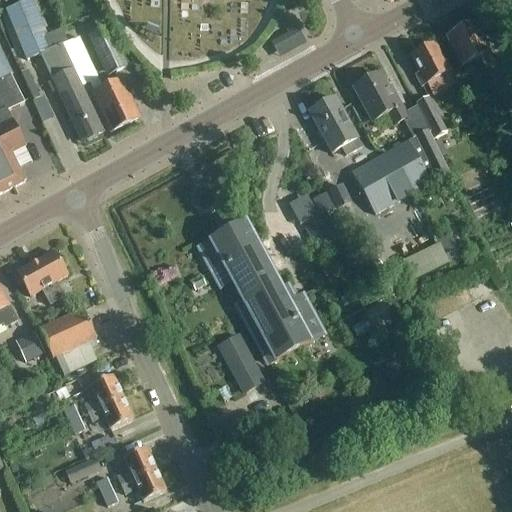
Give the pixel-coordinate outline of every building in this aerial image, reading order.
[(81,144),(103,134),(73,70),(61,47),(67,44),(61,31),(47,37),(32,0),(4,12),(25,63),(39,57),(81,144)] [(49,0),(56,13),(63,10),(59,0),(49,0)] [(474,25),(446,39),(462,69),(475,63),(480,73),(494,66),(488,56),(490,55),(474,25)] [(86,39),(105,80),(127,70),(108,29),(86,39)] [(279,58),(298,42),(288,30),(269,45),(279,58)] [(450,75),(434,46),(410,58),(419,75),(415,77),(422,90),(450,75)] [(0,128),(11,123),(6,113),(23,105),(10,77),(11,77),(0,55),(0,128)] [(389,93),(379,76),(352,91),(372,127),(388,118),(394,129),(409,121),(393,91),(389,93)] [(511,107),(511,81),(510,78),(497,85),(510,108),(511,107)] [(104,92),(100,84),(89,90),(95,99),(93,100),(111,134),(139,121),(121,84),(104,92)] [(335,100),(308,115),(331,156),(340,151),(345,161),(346,161),(353,174),(371,164),(364,150),(361,152),(360,150),(361,150),(357,142),(358,141),(335,100)] [(448,136),(430,101),(416,108),(434,143),(448,136)] [(0,196),(25,184),(10,156),(24,149),(11,123),(0,128),(0,196)] [(448,176),(435,149),(428,134),(408,145),(430,186),(448,176)] [(371,164),(353,174),(351,175),(375,217),(430,186),(408,145),(371,164)] [(350,205),(341,189),(329,195),(337,212),(350,205)] [(304,230),(316,252),(331,244),(319,222),(304,230)] [(254,247),(256,246),(245,225),(200,249),(215,278),(226,272),(244,304),(237,308),(259,297),(249,277),(250,276),(239,256),(255,248),(254,247)] [(457,252),(449,234),(448,232),(435,238),(444,258),(457,252)] [(259,297),(237,308),(268,366),(309,344),(298,324),(312,317),(301,298),(288,305),(270,271),(273,269),(260,246),(257,247),(256,246),(254,247),(255,248),(239,256),(250,276),(249,277),(259,297)] [(67,277),(54,254),(16,275),(29,299),(42,292),(50,306),(64,299),(56,283),(67,277)] [(188,282),(194,294),(206,288),(200,276),(188,282)] [(0,292),(0,328),(2,328),(4,331),(18,324),(0,292)] [(95,366),(86,347),(97,342),(83,313),(39,333),(53,362),(54,362),(64,381),(95,366)] [(15,346),(25,367),(44,358),(34,337),(15,346)] [(263,387),(237,340),(221,349),(247,396),(263,387)] [(123,400),(113,379),(91,389),(98,405),(94,407),(89,404),(84,406),(88,416),(123,400)] [(132,422),(123,400),(88,416),(92,424),(104,419),(110,432),(132,422)] [(68,427),(79,422),(73,410),(63,415),(68,427)] [(79,422),(68,427),(74,439),(84,434),(79,422)] [(126,479),(123,478),(117,480),(121,489),(156,473),(146,451),(124,461),(124,463),(123,464),(130,477),(126,479)] [(64,477),(70,489),(100,474),(95,463),(64,477)] [(156,473),(121,489),(125,497),(130,495),(131,489),(135,487),(143,504),(165,494),(156,473)] [(90,504),(111,495),(106,483),(85,492),(90,504)] [(111,495),(90,504),(93,511),(104,511),(117,507),(111,495)]
